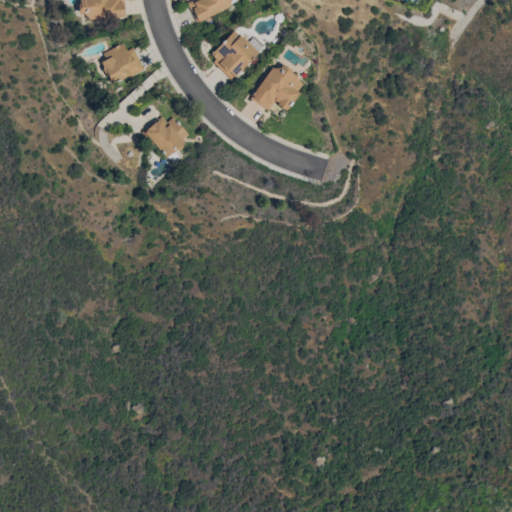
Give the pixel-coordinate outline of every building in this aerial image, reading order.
[(88,17),(83,13),(78,13),(77,3),(79,3),(78,0),(123,0),(125,15),(88,19),(88,17)] [(196,22),(187,3),(192,0),(230,0),(229,4),(230,5),(196,22)] [(233,30),(238,35),(239,34),(241,36),(242,35),(248,42),(247,42),(257,52),(234,76),(234,75),(230,79),(212,61),(215,58),(210,54),(233,30)] [(144,69),(130,76),(129,73),(112,83),(100,61),(105,58),(102,53),(121,43),(125,50),(132,47),(144,69)] [(271,66),(276,70),(281,63),(290,70),(289,71),(297,76),(295,78),(302,83),(296,91),(298,93),(287,108),(286,108),(285,110),(276,103),(277,102),(274,100),(267,110),(250,97),(251,95),(271,66)] [(188,134),(182,139),(184,141),(182,143),(182,146),(178,150),(182,155),(173,163),(167,157),(166,157),(153,144),(152,145),(141,132),(156,117),(157,119),(160,116),(166,122),(172,116),(188,134)]
